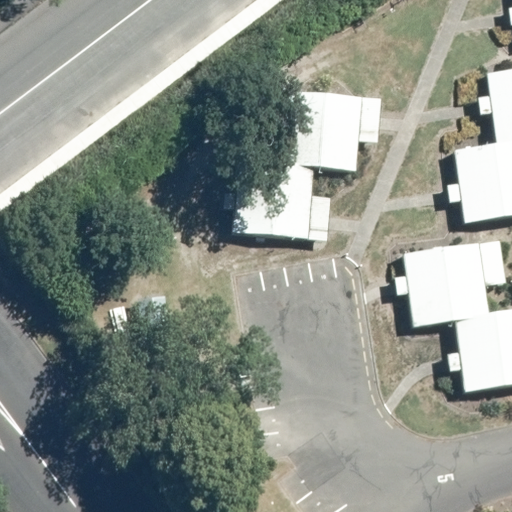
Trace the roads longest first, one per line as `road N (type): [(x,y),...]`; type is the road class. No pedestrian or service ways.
road 1 (residential): [(0,116),(153,0)]
road 2 (residential): [(0,407),(78,511)]
